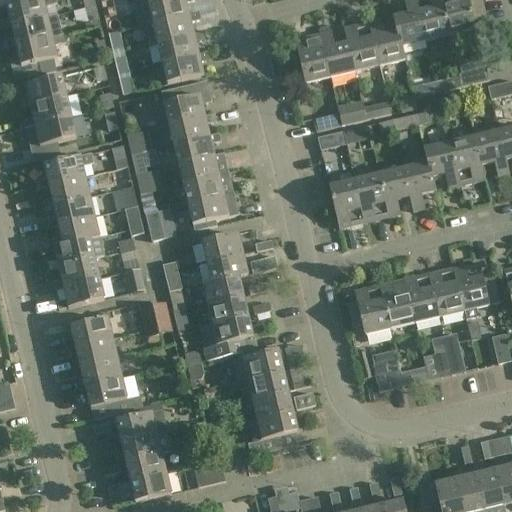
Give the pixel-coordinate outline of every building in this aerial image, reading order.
[(0,0),(0,10),(7,9),(7,8),(34,2),(34,1),(33,0),(0,0)] [(10,21),(0,23),(2,31),(12,29),(12,28),(38,22),(47,19),(44,8),(55,5),(57,5),(55,0),(36,0),(34,1),(34,2),(7,8),(7,9),(10,21)] [(83,0),(86,12),(97,10),(94,1),(95,0),(94,0),(83,0)] [(188,19),(189,19),(186,7),(195,4),(194,0),(151,0),(153,4),(147,5),(150,18),(139,21),(142,30),(153,28),(189,20),(188,19)] [(417,14),(419,14),(416,0),(404,3),(407,17),(392,20),(396,35),(397,34),(401,50),(402,50),(424,44),(417,14)] [(429,0),(432,11),(419,14),(417,14),(424,44),(449,38),(442,8),(444,8),(441,0),(429,0)] [(455,0),(456,5),(444,8),(442,8),(449,38),(475,32),(467,0),(455,0)] [(97,10),(86,12),(91,32),(102,30),(97,10)] [(189,20),(153,28),(155,39),(149,41),(150,50),(157,48),(194,40),(193,39),(191,27),(200,25),(198,17),(189,19),(188,19),(189,20)] [(16,40),(6,43),(8,51),(18,49),(18,48),(53,40),(48,19),(39,21),(13,28),(14,29),(16,40)] [(397,34),(396,35),(383,38),(379,23),(368,26),(371,40),(372,40),(379,70),(404,64),(402,50),(401,50),(397,34)] [(371,40),(368,26),(355,29),(343,32),(347,46),(348,46),(355,76),(379,70),(372,40),(371,40)] [(348,46),(347,46),(334,49),(331,35),(318,38),(322,52),(323,53),(330,82),(355,76),(348,46)] [(21,60),(11,62),(16,83),(43,77),(40,65),(58,61),(55,46),(69,43),(67,36),(53,40),(18,48),(18,49),(21,60)] [(115,58),(126,55),(122,36),(110,39),(115,58)] [(203,37),(193,39),(194,40),(157,48),(162,68),(198,59),(198,58),(195,47),(205,45),(203,37)] [(323,53),(322,52),(309,55),(306,41),(295,43),(305,87),(330,82),(323,53)] [(126,55),(115,58),(119,78),(131,75),(126,55)] [(198,59),(162,68),(167,88),(203,79),(200,67),(209,64),(207,56),(198,58),(198,59)] [(105,68),(94,71),(97,85),(108,82),(105,68)] [(488,70),(461,77),(463,89),(490,83),(488,70)] [(131,75),(119,78),(124,97),(136,94),(131,75)] [(30,110),(66,102),(61,80),(25,89),(29,103),(19,105),(21,113),(31,110),(30,110)] [(451,80),(435,83),(438,95),(453,91),(451,80)] [(438,95),(435,83),(423,86),(425,97),(438,95)] [(511,84),(489,89),(492,101),(492,102),(511,96),(511,84)] [(205,121),(205,120),(202,108),(211,106),(206,86),(161,96),(167,120),(156,123),(155,123),(158,132),(169,129),(205,121)] [(481,101),(479,90),(465,94),(467,104),(481,101)] [(305,113),(323,108),(318,92),(301,97),(305,113)] [(111,96),(100,98),(104,113),(115,111),(111,96)] [(456,107),(454,96),(440,99),(442,110),(456,107)] [(413,99),(400,102),(403,113),(416,110),(416,108),(413,99)] [(30,110),(31,110),(33,122),(24,124),(26,132),(35,129),(70,121),(66,102),(30,110)] [(339,116),(343,129),(367,123),(363,104),(339,110),(340,115),(339,116)] [(389,104),(366,109),(369,121),(392,116),(389,104)] [(429,112),(417,115),(419,126),(432,123),(429,112)] [(419,126),(417,115),(402,119),(405,130),(419,126)] [(343,129),(339,116),(315,122),(318,135),(343,129)] [(214,117),(205,120),(205,121),(169,129),(173,149),(210,141),(210,140),(207,128),(216,126),(214,117)] [(71,121),(70,121),(35,129),(26,132),(25,132),(34,166),(79,155),(71,121)] [(393,121),(380,124),(383,136),(396,132),(393,121)] [(368,127),(356,130),(358,141),(371,138),(368,127)] [(511,129),(499,133),(505,161),(507,160),(511,159),(511,129)] [(505,161),(499,133),(474,138),(480,166),(482,167),(494,163),(498,179),(510,176),(507,160),(505,161)] [(345,134),(319,140),(322,153),(348,147),(345,134)] [(139,136),(128,139),(131,152),(142,150),(139,136)] [(219,138),(210,140),(210,141),(173,149),(178,169),(214,161),(214,160),(212,148),(221,146),(219,138)] [(480,166),(474,138),(449,144),(456,172),(458,172),(461,187),(474,184),(485,182),(482,167),(480,166)] [(456,172),(449,144),(424,150),(424,151),(424,150),(427,164),(429,163),(432,179),(433,179),(446,175),(450,190),(461,187),(458,172),(456,172)] [(125,147),(113,150),(117,165),(129,162),(128,160),(125,147)] [(41,191),(51,188),(50,187),(86,180),(83,168),(94,165),(92,156),(81,159),(46,167),(49,181),(39,183),(41,191)] [(144,156),(132,159),(136,172),(147,169),(144,156)] [(214,161),(178,169),(183,189),(219,180),(219,179),(216,168),(226,166),(223,157),(214,160),(214,161)] [(427,164),(405,169),(411,199),(410,199),(414,213),(426,210),(422,196),(437,193),(433,179),(432,179),(429,163),(427,164)] [(411,199),(405,169),(380,175),(387,204),(386,205),(389,219),(401,216),(398,202),(410,199),(411,199)] [(108,172),(86,175),(88,186),(110,182),(108,172)] [(132,175),(113,180),(117,195),(136,191),(133,180),(132,175)] [(387,204),(380,175),(355,181),(362,210),(361,210),(361,211),(364,225),(376,222),(389,219),(386,205),(387,204)] [(149,176),(138,179),(141,192),(152,189),(149,176)] [(219,180),(183,189),(188,209),(223,200),(224,200),(233,198),(228,177),(219,179),(219,180)] [(55,208),(91,200),(86,180),(50,187),(51,188),(53,201),(44,203),(46,211),(55,209),(55,208)] [(362,210),(355,181),(330,187),(340,230),(352,227),(349,214),(361,211),(361,210),(362,210)] [(153,196),(142,199),(145,212),(156,209),(153,196)] [(188,209),(193,230),(238,219),(233,198),(224,200),(223,200),(188,209)] [(60,227),(96,219),(91,200),(55,208),(55,209),(58,221),(49,223),(51,231),(60,228),(60,227)] [(102,214),(104,226),(124,221),(121,209),(102,214)] [(138,210),(126,214),(132,241),(144,237),(138,210)] [(159,216),(146,219),(153,246),(165,242),(159,216)] [(53,243),(55,250),(91,241),(92,243),(101,241),(96,219),(60,227),(60,228),(63,240),(53,243)] [(51,231),(49,223),(38,225),(40,233),(51,231)] [(207,268),(243,259),(238,237),(202,246),(207,268)] [(51,273),(60,271),(60,270),(96,262),(105,260),(102,247),(101,241),(92,243),(91,241),(55,250),(58,263),(49,265),(51,273)] [(133,243),(119,247),(121,257),(136,254),(133,243)] [(272,244),(256,248),(258,256),(274,253),(272,244)] [(275,258),(251,265),(253,276),(278,270),(275,258)] [(248,279),(243,259),(207,268),(211,285),(212,287),(238,280),(238,282),(248,279)] [(60,270),(60,271),(63,282),(54,284),(56,293),(64,290),(101,281),(96,262),(60,270)] [(125,277),(139,274),(137,263),(123,266),(125,277)] [(175,264),(163,267),(170,294),(181,292),(182,291),(176,264),(175,264)] [(457,286),(463,315),(465,315),(467,324),(477,321),(475,313),(488,310),(481,280),(474,282),(473,279),(480,275),(478,266),(452,272),(456,286),(457,286)] [(452,272),(427,278),(430,292),(432,292),(439,321),(463,315),(457,286),(456,286),(452,272)] [(511,272),(503,275),(511,312),(511,272)] [(142,285),(139,274),(125,277),(128,288),(132,287),(142,285)] [(494,276),(482,278),(489,307),(501,304),(494,276)] [(430,292),(427,278),(415,281),(403,284),(406,298),(408,297),(415,327),(439,321),(432,292),(430,292)] [(212,287),(211,285),(202,288),(207,309),(243,300),(238,282),(238,280),(212,287)] [(58,304),(60,313),(106,302),(101,281),(64,290),(67,302),(58,304)] [(265,285),(248,289),(250,297),(266,293),(265,285)] [(408,297),(406,298),(394,301),(390,287),(379,290),(379,294),(382,304),(383,303),(390,333),(415,327),(408,297)] [(382,304),(379,294),(375,295),(372,291),(354,296),(357,306),(347,308),(352,328),(361,325),(365,339),(390,333),(383,303),(382,304)] [(248,320),(243,300),(207,309),(212,329),(248,320)] [(269,305),(253,309),(255,317),(271,313),(269,305)] [(166,307),(153,310),(160,339),(173,336),(166,307)] [(160,339),(153,310),(140,313),(147,342),(160,339)] [(248,320),(212,329),(203,331),(208,351),(203,353),(206,365),(233,358),(230,347),(253,341),(248,320)] [(77,352),(113,344),(108,323),(72,331),(77,352)] [(505,338),(492,341),(499,368),(511,365),(505,338)] [(118,363),(113,344),(77,352),(81,372),(118,363)] [(303,347),(287,351),(289,363),(291,371),(308,368),(306,360),(303,347)] [(446,353),(452,379),(466,376),(459,349),(446,353)] [(71,353),(54,357),(56,365),(72,361),(71,353)] [(248,382),(285,374),(279,353),(243,361),(235,364),(240,384),(248,382)] [(452,379),(446,353),(435,355),(441,381),(452,379)] [(195,354),(185,356),(187,368),(202,365),(200,357),(195,354)] [(118,363),(81,372),(86,391),(122,382),(118,363)] [(386,367),(392,394),(404,391),(398,364),(386,367)] [(202,365),(187,368),(191,384),(201,381),(204,376),(202,365)] [(386,367),(373,370),(379,396),(392,394),(386,367)] [(76,373),(59,376),(61,385),(77,380),(76,373)] [(289,394),(285,374),(248,382),(253,402),(262,400),(289,394)] [(179,390),(176,376),(158,380),(161,394),(179,390)] [(311,380),(294,383),(296,392),(313,388),(311,380)] [(314,384),(318,399),(330,396),(326,380),(314,384)] [(122,382),(86,391),(94,425),(144,413),(141,401),(139,401),(137,392),(133,388),(124,390),(122,382)] [(0,403),(13,400),(10,388),(0,390),(0,403)] [(262,400),(253,402),(258,422),(294,413),(289,394),(262,400)] [(313,395),(294,399),(297,412),(316,408),(313,395)] [(0,416),(16,413),(13,400),(0,403),(0,416)] [(294,413),(258,422),(250,424),(254,445),(250,446),(253,459),(280,452),(277,439),(299,434),(294,413)] [(122,447),(158,438),(170,435),(165,414),(117,425),(122,447)] [(110,427),(94,431),(96,439),(112,435),(110,427)] [(158,438),(122,447),(127,467),(162,458),(158,438)] [(511,452),(509,440),(501,442),(505,459),(511,457),(511,452)] [(490,445),(481,447),(485,464),(493,462),(490,445)] [(115,448),(99,452),(101,460),(117,456),(115,448)] [(470,450),(461,452),(465,468),(473,466),(470,450)] [(162,458),(127,467),(131,486),(153,481),(167,478),(162,458)] [(197,481),(223,474),(220,462),(217,462),(193,467),(194,472),(197,481)] [(120,468),(104,471),(105,480),(121,476),(120,468)] [(511,506),(511,468),(496,473),(504,509),(511,506)] [(505,511),(504,509),(496,473),(476,477),(481,499),(484,511),(505,511)] [(476,477),(455,483),(456,488),(462,511),(484,511),(481,499),(476,477)] [(153,481),(131,486),(136,508),(172,499),(167,478),(153,481)] [(399,482),(391,484),(395,500),(402,498),(399,482)] [(462,511),(456,488),(455,483),(434,487),(440,511),(434,511),(462,511)] [(125,487),(108,491),(110,500),(126,495),(125,487)] [(378,487),(370,489),(374,505),(382,503),(378,487)] [(273,495),(275,502),(277,511),(300,511),(299,505),(297,497),(289,498),(288,492),(273,495)] [(358,492),(350,494),(354,510),(362,508),(358,492)] [(342,511),(339,496),(330,498),(333,511),(342,511)] [(320,511),(319,501),(310,503),(311,511),(320,511)]
